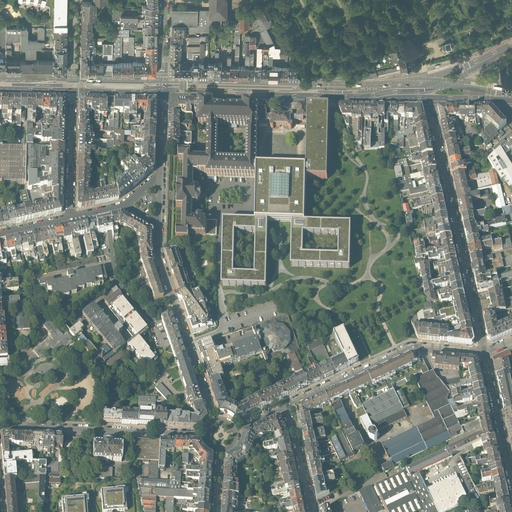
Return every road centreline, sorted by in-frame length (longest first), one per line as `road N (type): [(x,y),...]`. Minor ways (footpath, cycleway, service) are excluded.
road 1 (residential): [(484,353),(430,99)]
road 2 (primary): [(408,89),(163,87)]
road 3 (residential): [(484,353),(411,346),(283,406)]
road 4 (residential): [(215,421),(158,254),(158,223)]
road 5 (residential): [(205,434),(0,426)]
road 6 (residential): [(511,478),(484,353)]
road 7 (primary): [(44,82),(66,90),(163,87)]
